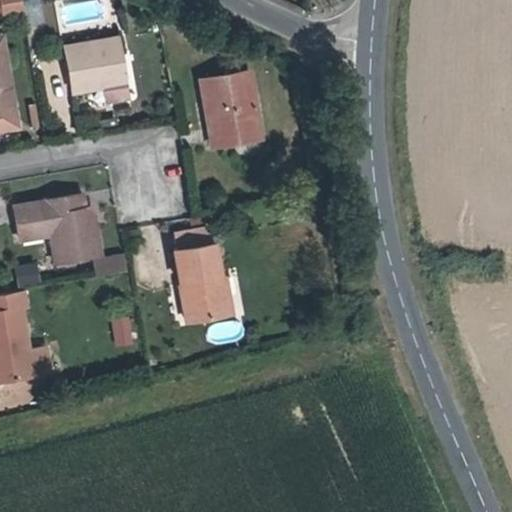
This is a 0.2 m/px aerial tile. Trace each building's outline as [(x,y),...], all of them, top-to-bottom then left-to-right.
[(0,0),(0,6),(1,11),(22,8),(19,0),(0,0)] [(0,126),(17,123),(1,34),(0,33),(0,126)] [(71,88),(101,83),(123,79),(116,37),(111,38),(104,39),(68,45),(63,46),(71,88)] [(210,143),(258,134),(246,70),(199,78),(210,143)] [(123,79),(101,83),(104,101),(127,97),(123,79)] [(85,212),(83,205),(81,192),(14,203),(19,236),(48,232),(52,260),(100,252),(93,211),(85,212)] [(92,204),(83,205),(85,212),(93,211),(92,204)] [(185,318),(225,311),(218,276),(211,240),(173,248),(185,318)] [(94,275),(126,269),(123,253),(91,259),(94,275)] [(32,261),(13,264),(16,283),(35,280),(32,261)] [(218,276),(225,311),(230,310),(224,275),(218,276)] [(0,378),(30,374),(47,371),(43,344),(26,347),(19,306),(24,305),(22,288),(0,291),(0,378)] [(111,319),(115,343),(130,341),(126,316),(111,319)]
